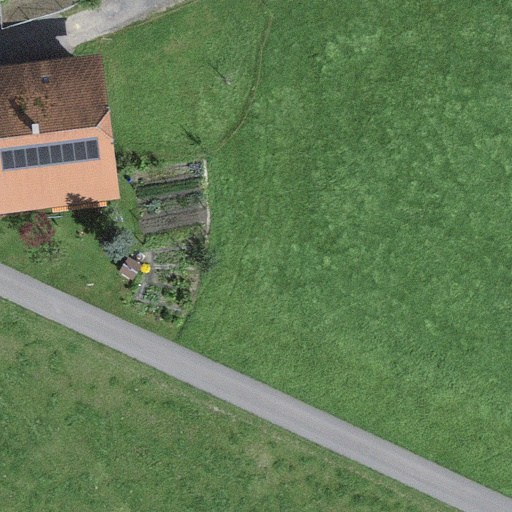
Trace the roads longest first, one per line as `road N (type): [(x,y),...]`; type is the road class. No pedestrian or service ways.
road 1 (unclassified): [(510,511),(0,276)]
road 2 (track): [(0,48),(120,0)]
